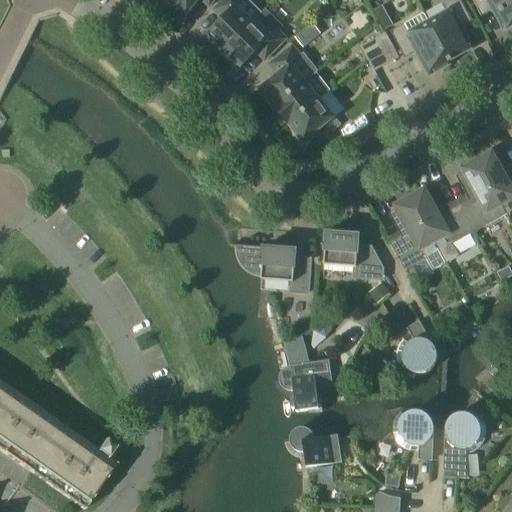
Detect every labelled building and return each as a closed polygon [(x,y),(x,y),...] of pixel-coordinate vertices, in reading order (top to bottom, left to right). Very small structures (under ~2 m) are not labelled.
[(169,0),(168,2),(170,3),(170,6),(175,10),(178,10),(187,16),(199,0),(208,0),(212,3),(209,7),(210,7),(215,0),(169,0)] [(224,51),(253,22),(261,13),(247,0),(223,0),(213,10),(214,11),(217,8),(226,16),(207,35),(210,37),(210,40),(214,45),(218,45),(224,51)] [(430,24),(451,61),(452,60),(451,58),(470,47),(458,25),(470,18),(460,0),(448,0),(444,3),(449,13),(430,24)] [(511,0),(473,0),(481,12),(493,5),(506,28),(511,25),(511,0)] [(253,22),(224,51),(241,68),(259,49),(268,58),(265,61),(265,62),(287,39),(278,29),(269,38),(253,22)] [(451,61),(430,24),(411,34),(405,24),(391,32),(404,55),(417,48),(430,73),(451,61)] [(374,40),(387,64),(399,58),(386,34),(374,40)] [(374,40),(362,47),(375,70),(387,64),(374,40)] [(272,108),(306,81),(292,64),(301,56),(293,45),(268,65),(276,75),(259,89),(266,97),(266,100),(272,108)] [(320,99),(306,81),(272,108),(284,123),(287,123),(288,125),(320,99)] [(320,99),(288,125),(303,143),(306,141),(309,141),(314,137),(315,134),(335,118),(320,99)] [(477,161),(501,205),(511,199),(511,201),(511,169),(502,151),(493,156),(492,153),(477,161)] [(459,206),(474,233),(478,240),(481,238),(477,231),(498,220),(492,210),(501,205),(477,161),(463,168),(465,172),(456,176),(469,200),(459,206)] [(410,198),(446,263),(460,256),(453,245),(471,235),(474,233),(459,206),(448,212),(435,188),(426,193),(424,190),(410,198)] [(410,198),(396,206),(398,209),(389,214),(402,237),(390,243),(406,271),(427,259),(433,271),(446,263),(410,198)] [(326,233),(324,265),(355,268),(354,278),(371,279),(373,248),(358,247),(359,235),(326,233)] [(474,233),(471,235),(476,245),(479,243),(474,233)] [(239,248),(239,250),(239,251),(240,254),(240,256),(241,258),(242,260),(243,262),(244,264),(246,266),(247,267),(249,268),(250,269),(253,271),(255,272),(257,273),(259,273),(262,273),(261,280),(292,283),(292,293),(308,294),(311,259),(296,258),(296,250),(240,246),(239,248)] [(502,282),(511,276),(511,272),(509,266),(497,273),(502,282)] [(445,316),(436,321),(441,331),(451,326),(445,316)] [(414,379),(416,374),(419,374),(422,374),(424,374),(426,373),(428,372),(429,371),(431,370),(432,369),(434,368),(435,366),(436,364),(437,362),(437,361),(437,359),(438,357),(438,355),(437,354),(437,353),(437,351),(436,349),(420,321),(408,328),(414,340),(413,340),(411,341),(409,343),(408,344),(404,340),(400,345),(398,351),(397,357),(398,363),(400,368),(404,373),(409,376),(414,379)] [(292,366),(310,363),(302,337),(284,343),(290,366),(292,366)] [(318,399),(316,383),(333,381),(330,360),(310,363),(292,366),(290,366),(287,367),(284,369),(282,371),(280,374),(279,377),(279,380),(280,384),(282,387),(285,389),(287,390),(291,391),(294,391),(297,413),(309,411),(310,414),(323,412),(321,399),(318,399)] [(0,451),(30,472),(84,510),(117,464),(108,458),(115,447),(105,440),(97,451),(0,382),(0,451)] [(432,461),(434,428),(434,426),(433,425),(433,423),(432,421),(432,420),(431,419),(430,417),(428,416),(425,414),(423,413),(421,412),(419,412),(416,411),(413,412),(410,413),(407,414),(405,415),(401,412),(398,416),(395,422),(394,428),(394,434),(396,439),(400,444),(404,448),(410,451),(412,446),(413,446),(416,446),(417,446),(419,446),(419,460),(432,461)] [(446,429),(444,461),(444,471),(457,471),(457,477),(455,477),(455,478),(470,479),(470,477),(469,477),(466,455),(468,454),(474,452),(479,448),(483,444),(485,438),(486,432),(486,426),(484,421),(480,416),(476,419),(475,418),(473,417),(472,416),(470,415),(468,414),(466,414),(464,414),(462,414),(460,414),(458,414),(457,415),(455,416),(454,417),(452,418),(450,419),(449,421),(448,423),(447,426),(446,429)] [(290,439),(290,440),(291,444),(291,445),(293,448),(295,450),(298,452),(301,453),(304,453),(307,468),(342,463),(340,445),(332,446),(330,436),(315,438),(314,435),(313,432),(310,430),(307,429),(304,428),(301,428),(298,429),(295,430),(293,433),(291,436),(290,439)] [(386,485),(400,487),(401,475),(387,474),(386,485)] [(375,507),(400,509),(400,498),(396,498),(392,497),(388,496),(384,494),(380,492),(376,496),(375,507)]
